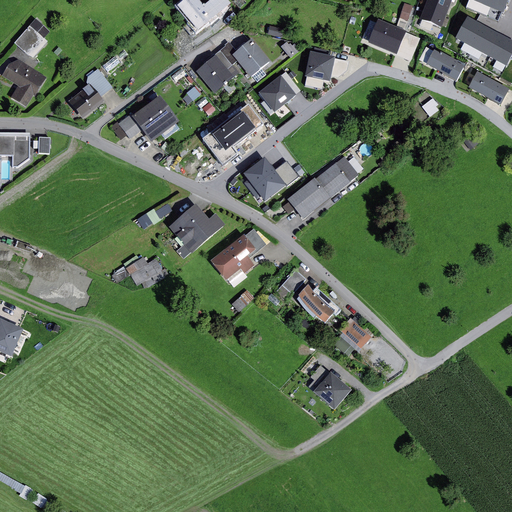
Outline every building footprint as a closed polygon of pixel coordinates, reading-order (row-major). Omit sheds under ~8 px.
[(203,0),(183,0),(175,7),(197,34),(210,23),(232,6),(226,0),(211,0),(207,4),(203,0)] [(429,0),(422,21),(443,29),(453,0),(429,0)] [(466,0),(466,2),(488,10),(486,17),(499,22),(501,16),(502,16),(508,0),(466,0)] [(415,6),(407,4),(402,19),(410,22),(415,6)] [(232,6),(210,23),(214,28),(222,21),(228,27),(240,15),(232,6)] [(511,41),(472,19),(460,40),(509,66),(511,60),(511,41)] [(37,20),(16,44),(34,60),(49,43),(45,40),(51,33),(37,20)] [(413,62),(423,39),(380,21),(369,44),(413,62)] [(287,30),(272,27),(269,35),(285,39),(287,30)] [(254,40),(239,52),(231,42),(205,63),(207,65),(196,74),(215,96),(242,74),(235,66),(239,62),(252,78),(272,62),(254,40)] [(290,41),(282,48),(291,58),(299,52),(290,41)] [(436,52),(428,66),(459,82),(466,68),(436,52)] [(336,58),(311,53),(306,78),(331,83),(336,58)] [(19,88),(13,99),(28,108),(35,96),(37,97),(48,78),(20,61),(9,67),(3,78),(19,88)] [(193,62),(186,67),(190,73),(197,68),(193,62)] [(185,69),(174,77),(177,82),(188,74),(185,69)] [(303,92),(288,73),(260,94),(276,114),(303,92)] [(479,73),(470,89),(503,107),(511,91),(479,73)] [(79,99),(72,105),(84,119),(109,98),(106,94),(112,90),(103,79),(97,83),(98,84),(93,88),(91,86),(78,97),(79,99)] [(118,122),(112,126),(123,141),(129,136),(132,140),(142,132),(152,144),(180,123),(160,97),(132,119),(131,117),(121,124),(118,122)] [(435,99),(425,107),(433,117),(440,111),(438,109),(441,106),(435,99)] [(211,104),(205,109),(211,116),(217,111),(211,104)] [(265,125),(250,105),(203,140),(223,167),(238,156),(233,149),(265,125)] [(34,134),(0,134),(0,169),(2,170),(2,156),(17,156),(17,167),(24,167),(34,159),(34,134)] [(41,155),(51,155),(51,138),(40,138),(41,155)] [(316,179),(288,201),(304,221),(332,199),(331,198),(361,175),(360,174),(365,169),(357,158),(351,162),(347,157),(317,180),(316,179)] [(247,174),(268,202),(289,186),(268,158),(247,174)] [(217,215),(210,221),(197,206),(170,229),(193,256),(227,226),(217,215)] [(144,230),(161,219),(154,209),(138,220),(144,230)] [(244,236),(212,262),(228,282),(242,271),(245,276),(256,267),(250,260),(269,245),(256,230),(245,238),(244,236)] [(146,259),(128,269),(140,293),(169,278),(159,260),(150,265),(146,259)] [(298,272),(279,292),(289,301),(308,281),(298,272)] [(310,287),(299,297),(300,299),(298,301),(304,309),(310,315),(315,321),(317,318),(321,321),(326,325),(335,315),(338,317),(343,312),(318,289),(314,294),(312,291),(310,287)] [(248,290),(232,304),(240,312),(255,298),(248,290)] [(353,319),(341,331),(362,350),(374,338),(353,319)] [(23,332),(0,321),(0,354),(11,360),(23,332)] [(335,344),(349,356),(358,346),(344,334),(335,344)] [(314,387),(319,391),(331,377),(322,370),(315,378),(319,381),(314,387)] [(349,393),(331,377),(319,391),(317,393),(335,409),(349,393)]
